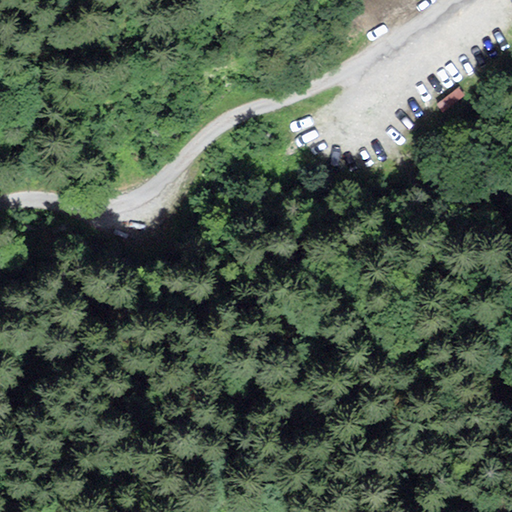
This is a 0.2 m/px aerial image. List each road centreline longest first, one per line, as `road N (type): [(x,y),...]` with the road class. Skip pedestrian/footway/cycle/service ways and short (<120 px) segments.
road 1 (track): [(383,48),(214,124),(123,198),(0,204)]
road 2 (track): [(383,48),(437,150),(466,183),(511,198)]
